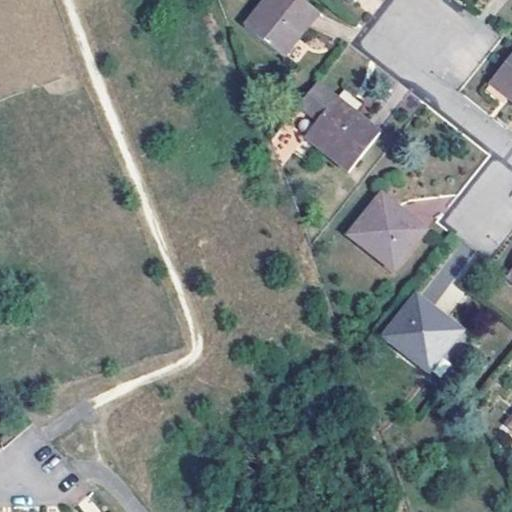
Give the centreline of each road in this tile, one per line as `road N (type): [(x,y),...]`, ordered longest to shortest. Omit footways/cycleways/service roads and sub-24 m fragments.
road 1 (track): [(67,0),(197,351),(46,434),(26,476)]
road 2 (residential): [(511,157),(444,100),(422,30)]
